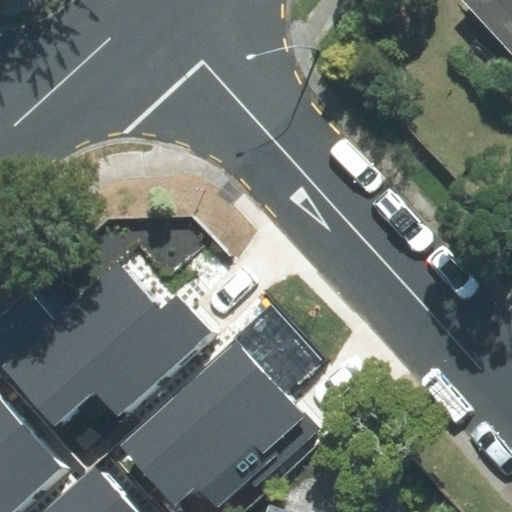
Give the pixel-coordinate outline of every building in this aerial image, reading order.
[(511,0),(474,0),(511,41),(511,0)] [(29,356),(87,422),(199,322),(141,257),(29,356)] [(137,443),(195,508),(307,409),(249,343),(137,443)] [(0,493),(55,444),(0,382),(0,493)] [(51,511),(150,511),(107,463),(51,511)] [(292,511),(270,503),(266,511),(292,511)]
